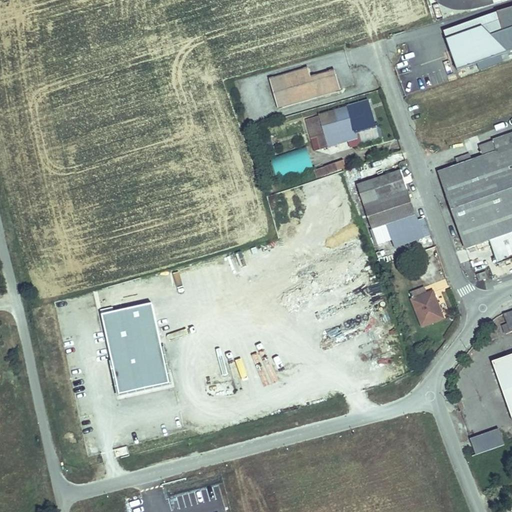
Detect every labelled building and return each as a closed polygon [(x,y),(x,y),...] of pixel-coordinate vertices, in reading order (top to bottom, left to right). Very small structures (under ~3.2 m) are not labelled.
[(511,48),(511,7),(500,11),(505,30),(493,33),(508,50),(511,48)] [(305,68),(280,75),(288,104),(338,90),(334,77),(326,72),(307,77),(305,68)] [(367,104),(317,118),(323,139),(353,130),(352,125),(371,120),(367,104)] [(316,141),(323,139),(317,118),(303,122),(305,132),(313,130),(316,141)] [(483,152),(441,167),(466,241),(490,233),(498,257),(511,251),(511,124),(492,132),(494,136),(479,142),(483,152)] [(270,157),(276,177),(312,167),(307,147),(270,157)] [(344,160),(313,168),(315,176),(346,168),(344,160)] [(400,170),(357,185),(373,230),(387,224),(392,239),(395,247),(424,236),(418,219),(400,170)] [(425,217),(418,219),(424,236),(431,234),(425,217)] [(387,224),(373,230),(378,244),(392,239),(387,224)] [(272,246),(266,247),(268,266),(275,265),(272,246)] [(485,271),(478,274),(480,280),(488,278),(485,271)] [(408,294),(418,323),(442,315),(435,293),(427,296),(425,288),(423,281),(409,285),(412,292),(408,294)] [(425,288),(427,296),(435,293),(433,285),(425,288)] [(154,299),(100,312),(118,397),(171,385),(154,299)] [(511,310),(511,308),(502,311),(506,323),(511,321),(511,310)] [(511,321),(506,323),(501,325),(504,334),(511,330),(511,321)] [(511,354),(491,361),(503,394),(511,390),(511,354)] [(511,390),(503,394),(511,421),(511,420),(511,390)] [(503,445),(497,430),(469,440),(474,455),(503,445)] [(121,451),(121,431),(86,431),(86,451),(121,451)] [(127,448),(116,450),(117,457),(128,455),(127,448)]
